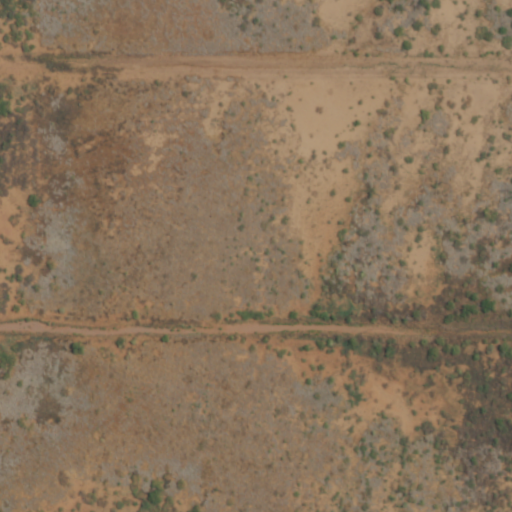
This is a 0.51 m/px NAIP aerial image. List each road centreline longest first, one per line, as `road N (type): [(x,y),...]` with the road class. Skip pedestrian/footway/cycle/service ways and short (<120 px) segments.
road 1 (residential): [(0,321),(511,314)]
road 2 (residential): [(511,70),(0,67)]
